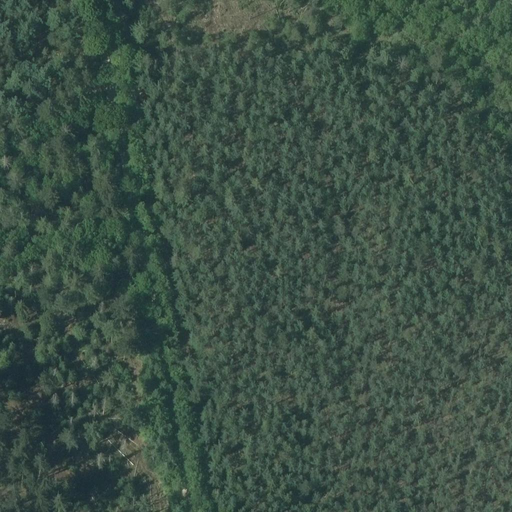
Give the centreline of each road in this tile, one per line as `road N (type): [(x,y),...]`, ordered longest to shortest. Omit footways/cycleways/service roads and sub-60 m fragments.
road 1 (track): [(107,83),(209,50),(310,54),(426,101),(485,133),(511,159)]
road 2 (track): [(107,83),(190,511)]
